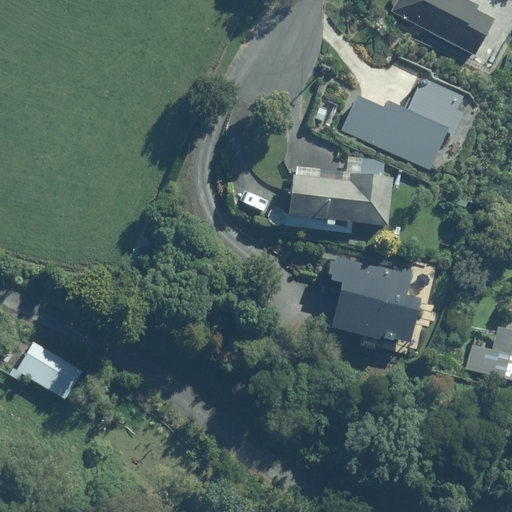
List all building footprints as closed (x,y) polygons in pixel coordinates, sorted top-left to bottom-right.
[(404,0),(396,16),(477,62),(497,28),(447,0),(404,0)] [(359,99),(342,134),(431,175),(464,103),(425,85),(408,122),(359,99)] [(299,176),(293,219),(389,231),(394,188),(299,176)] [(511,332),(483,324),(469,372),(511,384),(511,332)] [(22,376),(67,403),(84,376),(31,343),(26,352),(12,343),(0,362),(0,370),(18,382),(22,376)]
